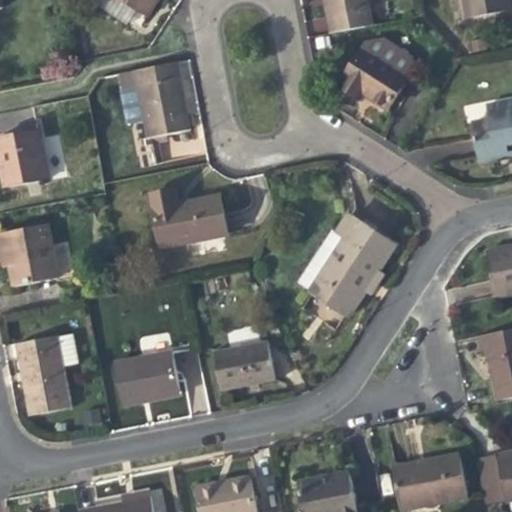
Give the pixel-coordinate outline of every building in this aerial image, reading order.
[(141,14),(118,0),(107,0),(101,9),(131,29),(141,14)] [(118,0),(141,14),(147,19),(159,0),(118,0)] [(329,36),(336,34),(329,0),(322,0),(324,7),(329,36)] [(329,0),(336,34),(372,27),(367,0),(329,0)] [(463,0),(467,20),(510,12),(507,0),(463,0)] [(364,48),(407,76),(415,65),(413,58),(383,39),(368,42),(364,48)] [(409,78),(407,76),(364,48),(338,87),(358,100),(361,95),(370,101),(387,112),(409,78)] [(178,65),(118,76),(121,90),(136,87),(146,140),(156,138),(191,132),(184,97),(178,65)] [(488,120),(495,153),(511,149),(511,101),(486,107),(488,120)] [(496,161),(495,153),(488,120),(471,124),(479,165),(496,161)] [(0,169),(4,189),(49,180),(39,130),(0,137),(0,159),(2,159),(3,164),(4,169),(0,169)] [(162,174),(156,138),(146,140),(152,175),(162,174)] [(511,149),(495,153),(496,161),(496,162),(511,159),(511,149)] [(160,249),(227,236),(219,197),(191,202),(192,207),(186,208),(179,209),(176,190),(150,195),(160,249)] [(365,293),(378,272),(395,246),(347,215),(336,234),(344,239),(310,293),(349,318),(365,293)] [(0,234),(0,250),(1,256),(7,255),(9,267),(13,288),(58,280),(48,226),(0,234)] [(310,293),(344,239),(336,234),(331,231),(297,284),(310,293)] [(511,245),(488,250),(490,257),(511,252),(511,245)] [(511,252),(490,257),(498,298),(511,295),(511,252)] [(3,268),(9,267),(7,255),(1,256),(2,262),(3,268)] [(378,272),(365,293),(372,298),(379,287),(386,277),(378,272)] [(511,330),(477,337),(480,353),(487,352),(490,370),(497,401),(511,398),(511,330)] [(30,417),(70,410),(56,338),(17,346),(23,378),(30,417)] [(251,385),(275,381),(268,344),(214,354),(221,391),(251,385)] [(156,401),(180,396),(172,353),(114,364),(123,408),(156,401)] [(511,458),(511,459),(510,451),(494,454),(504,503),(511,502),(511,501),(511,458)] [(429,460),(410,463),(411,469),(460,459),(459,454),(429,460)] [(485,507),(504,503),(494,454),(475,458),(485,507)] [(407,511),(468,500),(460,459),(411,469),(410,463),(392,467),(401,511),(407,511)] [(221,475),(222,482),(250,477),(248,470),(231,474),(221,475)] [(357,511),(350,472),(330,476),(331,481),(324,483),(298,488),(303,511),(357,511)] [(222,482),(197,487),(201,511),(256,511),(250,477),(222,482)] [(78,511),(152,511),(150,497),(116,504),(78,511)]
